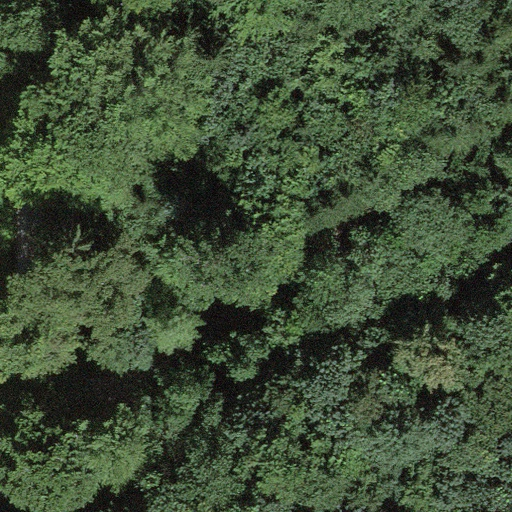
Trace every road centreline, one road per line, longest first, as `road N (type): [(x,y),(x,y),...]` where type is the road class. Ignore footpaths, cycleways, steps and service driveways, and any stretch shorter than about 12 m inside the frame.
road 1 (track): [(44,432),(511,112)]
road 2 (track): [(12,0),(44,432)]
